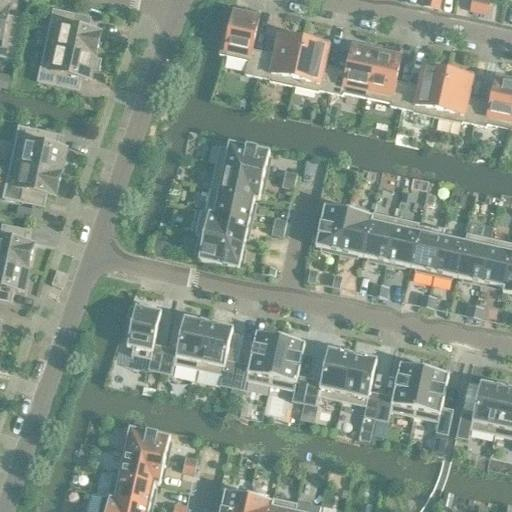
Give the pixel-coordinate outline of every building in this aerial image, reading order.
[(431,0),(430,8),(438,10),(440,0),(431,0)] [(470,12),(486,15),(488,7),(472,4),(470,12)] [(0,6),(0,59),(11,62),(20,20),(7,18),(9,8),(0,6)] [(53,11),(45,47),(95,59),(100,35),(75,30),(77,17),(53,11)] [(258,79),(263,54),(252,52),(259,20),(233,14),(228,36),(224,35),(219,56),(224,58),(223,62),(225,62),(226,58),(247,63),(244,77),(258,79)] [(293,89),(303,42),(293,40),(294,36),(284,34),(280,33),(275,57),(263,54),(258,79),(269,82),(269,83),(293,89)] [(330,95),(335,70),(324,67),(329,43),(324,42),(324,43),(315,41),(314,45),(303,42),(293,89),(318,94),(318,92),(330,95)] [(45,47),(37,84),(78,93),(81,80),(90,82),(92,72),(98,74),(101,61),(94,60),(95,59),(45,47)] [(366,100),(377,49),(374,49),(364,47),(363,51),(352,48),(347,72),(335,70),(330,95),(342,98),(343,95),(366,100)] [(396,83),(401,59),(389,56),(390,52),(380,50),(381,50),(377,49),(366,100),(390,105),(389,108),(402,111),(407,85),(396,83)] [(447,74),(437,71),(438,67),(428,65),(424,64),(419,88),(407,85),(402,111),(413,113),(413,115),(437,120),(447,74)] [(468,74),(459,72),(458,76),(447,74),(437,120),(462,125),(462,124),(474,126),(479,101),(468,98),(473,75),(468,74)] [(510,131),(511,121),(511,78),(508,78),(507,82),(496,80),(491,103),(479,101),(474,126),(486,129),(487,126),(510,131)] [(19,128),(11,164),(61,175),(61,174),(65,152),(57,150),(60,137),(19,128)] [(220,149),(216,167),(265,178),(270,153),(231,145),(229,151),(220,149)] [(11,164),(5,188),(22,191),(19,204),(32,207),(43,209),(44,209),(47,197),(56,199),(61,175),(11,164)] [(216,167),(211,191),(255,200),(255,201),(259,202),(265,178),(216,167)] [(285,173),(282,190),(294,193),(297,176),(285,173)] [(206,213),(205,214),(253,225),(255,214),(252,213),(255,201),(255,200),(211,191),(206,213)] [(17,212),(17,215),(18,216),(19,217),(23,218),(24,218),(30,219),(35,220),(37,221),(40,221),(41,220),(41,219),(41,218),(42,217),(42,215),(43,212),(43,210),(43,209),(32,207),(32,209),(31,210),(30,210),(29,210),(23,209),(21,209),(19,209),(18,209),(17,212)] [(339,257),(348,213),(347,213),(324,207),(315,248),(329,251),(328,255),(339,257)] [(348,213),(339,257),(350,260),(351,256),(363,259),(372,218),(371,218),(367,217),(368,212),(348,208),(347,213),(348,213)] [(201,212),(196,237),(198,238),(244,248),(247,235),(251,236),(253,225),(205,214),(206,213),(201,212)] [(371,218),(372,218),(363,259),(375,262),(375,265),(386,268),(396,220),(372,215),(371,218)] [(410,269),(420,225),(396,220),(386,268),(397,270),(398,266),(410,269)] [(275,221),(274,229),(285,232),(287,224),(275,221)] [(433,278),(442,238),(443,238),(444,230),(420,225),(410,269),(423,272),(422,275),(433,278)] [(0,264),(28,271),(33,247),(24,245),(27,232),(2,227),(0,237),(0,264)] [(274,229),(272,238),(283,240),(285,232),(274,229)] [(466,243),(458,279),(470,282),(469,286),(480,288),(491,240),(466,235),(465,243),(466,243)] [(198,239),(195,256),(199,257),(198,263),(239,272),(239,271),(243,272),(245,261),(242,260),(244,248),(198,238),(198,239)] [(442,238),(433,278),(444,280),(445,277),(458,279),(466,243),(465,243),(443,238),(442,238)] [(504,289),(505,290),(511,255),(511,245),(491,240),(480,288),(491,291),(492,287),(504,289)] [(511,296),(511,255),(505,290),(504,289),(503,294),(511,296)] [(0,264),(0,302),(11,305),(14,292),(23,294),(27,271),(28,272),(28,271),(0,264)] [(255,279),(254,279),(254,280),(255,281),(258,282),(264,283),(266,284),(268,284),(268,283),(269,282),(269,279),(269,278),(274,278),(276,273),(275,272),(275,271),(274,271),(272,270),(268,270),(266,269),(264,269),(263,270),(262,275),(261,276),(256,276),(255,276),(255,277),(255,278),(254,278),(255,279)] [(61,291),(67,276),(66,276),(57,272),(51,287),(61,291)] [(306,272),(304,283),(315,285),(317,274),(306,272)] [(374,287),(371,298),(386,301),(388,290),(374,287)] [(422,297),(419,309),(426,311),(429,299),(422,297)] [(429,299),(426,311),(434,312),(436,300),(429,299)] [(148,373),(160,375),(166,350),(154,347),(161,314),(148,311),(149,307),(137,305),(137,309),(136,308),(127,349),(133,351),(131,358),(150,363),(148,373)] [(469,307),(466,319),(473,321),(476,309),(469,307)] [(476,309),(473,321),(481,323),(483,311),(476,309)] [(177,352),(166,350),(160,375),(172,378),(174,368),(198,373),(210,321),(199,318),(198,322),(184,319),(177,352)] [(221,323),(210,321),(198,373),(222,378),(220,388),(232,391),(238,365),(226,363),(233,330),(220,327),(221,323)] [(246,383),(270,389),(282,337),(270,334),(270,338),(256,335),(249,368),(238,365),(232,391),(244,394),(246,383)] [(293,339),(282,337),(270,389),(294,394),(292,404),(304,407),(309,381),(298,379),(305,345),(292,343),(293,339)] [(321,384),(309,381),(304,407),(316,409),(318,399),(342,404),(353,352),(342,350),(342,353),(328,350),(321,384)] [(374,422),(376,422),(381,397),(370,394),(377,361),(364,358),(364,355),(353,352),(342,404),(366,410),(364,420),(368,421),(370,421),(371,422),(373,422),(374,422)] [(390,415),(414,420),(425,368),(414,366),(413,369),(400,366),(393,399),(381,397),(376,422),(378,423),(387,425),(388,425),(390,415)] [(436,370),(425,368),(414,420),(438,426),(435,436),(448,438),(454,413),(442,410),(449,377),(435,374),(436,370)] [(462,414),(456,440),(468,443),(471,433),(494,438),(506,385),(495,383),(494,387),(481,384),(473,417),(462,414)] [(511,386),(506,385),(494,438),(511,441),(511,386)] [(143,389),(142,397),(154,399),(155,391),(143,389)] [(360,437),(360,440),(360,442),(361,442),(362,443),(364,443),(366,444),(369,444),(370,443),(371,440),(372,438),(373,438),(375,439),(378,439),(380,440),(383,440),(384,440),(385,439),(387,429),(388,425),(387,425),(378,423),(376,422),(374,422),(373,422),(371,422),(370,421),(368,421),(364,420),(363,422),(363,426),(362,427),(362,428),(361,431),(361,433),(361,434),(361,435),(360,436),(361,436),(360,437)] [(129,430),(124,455),(165,463),(170,439),(129,430)] [(111,475),(111,476),(160,487),(165,463),(124,455),(119,477),(111,475)] [(184,468),(196,470),(198,463),(186,460),(184,468)] [(194,478),(196,470),(184,468),(182,475),(194,478)] [(160,488),(160,487),(111,476),(106,499),(101,498),(101,499),(153,510),(156,499),(152,498),(155,487),(160,488)] [(225,493),(220,511),(246,511),(249,499),(248,499),(225,493)] [(249,499),(246,511),(270,511),(273,501),(269,500),(269,498),(250,494),(248,499),(249,499)] [(444,498),(442,509),(451,511),(453,500),(444,498)] [(153,511),(153,510),(101,499),(98,511),(153,511)] [(273,501),(270,511),(296,511),(298,506),(273,501)]
